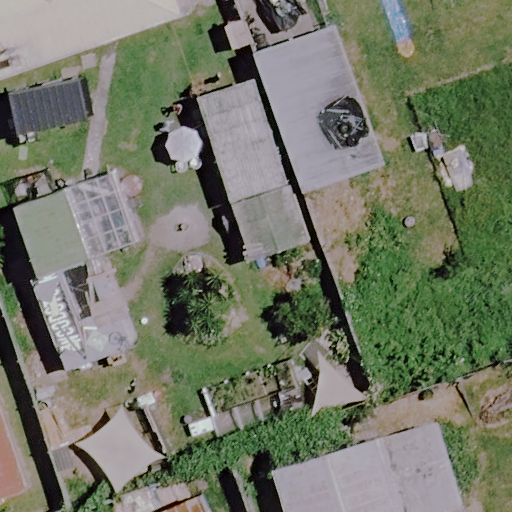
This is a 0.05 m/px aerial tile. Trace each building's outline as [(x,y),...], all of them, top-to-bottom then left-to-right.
[(0,0),(0,80),(177,20),(169,0),(0,0)] [(381,170),(322,0),(289,0),(238,18),(300,198),(381,170)] [(249,85),(185,107),(242,272),(306,250),(249,85)] [(13,203),(38,290),(25,294),(51,383),(136,359),(110,269),(140,261),(115,173),(13,203)] [(408,511),(385,432),(266,468),(278,511),(408,511)] [(0,502),(17,498),(0,442),(0,502)] [(212,511),(208,497),(161,511),(212,511)]
